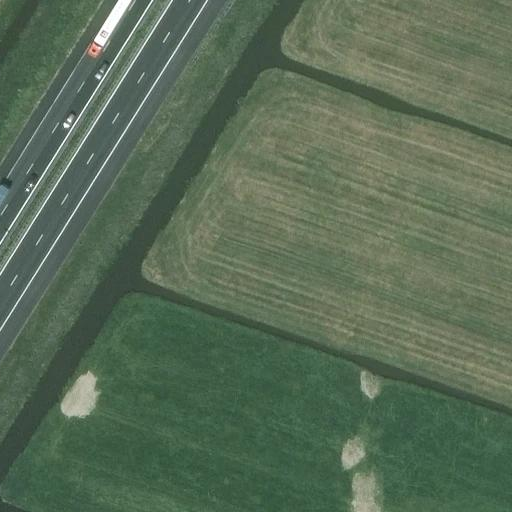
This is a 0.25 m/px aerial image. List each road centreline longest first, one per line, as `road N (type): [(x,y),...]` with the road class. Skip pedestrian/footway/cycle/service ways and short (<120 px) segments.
road 1 (motorway): [(0,300),(188,0)]
road 2 (motorway): [(136,0),(0,217)]
